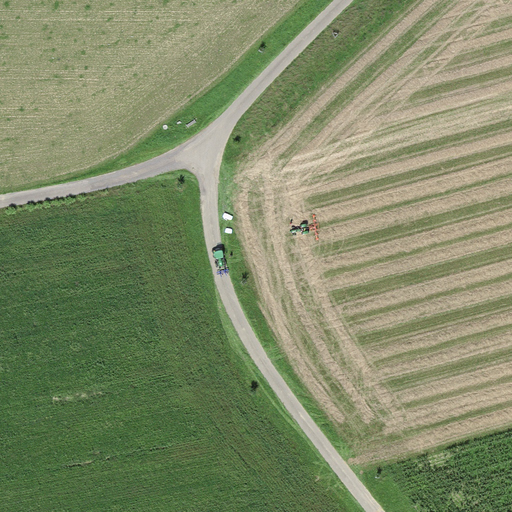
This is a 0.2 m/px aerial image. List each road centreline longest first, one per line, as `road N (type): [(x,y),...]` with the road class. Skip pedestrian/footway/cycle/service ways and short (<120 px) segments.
road 1 (track): [(346,0),(209,143),(217,242),(263,361),(380,511)]
road 2 (track): [(209,143),(102,179),(0,195)]
